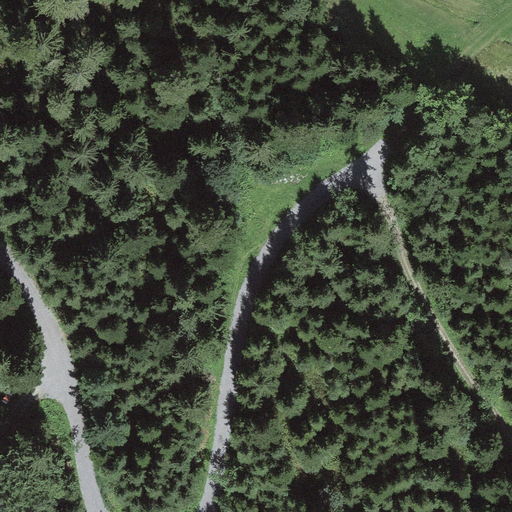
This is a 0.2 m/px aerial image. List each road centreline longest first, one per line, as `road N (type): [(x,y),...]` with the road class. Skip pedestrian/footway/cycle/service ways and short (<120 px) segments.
road 1 (track): [(204,511),(251,298),(303,205),(339,179),(363,181),(385,201),(434,324),(511,438)]
road 2 (track): [(0,245),(42,309),(60,356),(96,511)]
road 3 (track): [(54,341),(0,457)]
